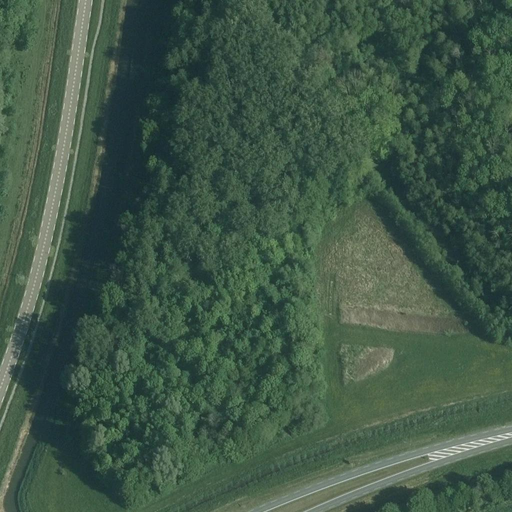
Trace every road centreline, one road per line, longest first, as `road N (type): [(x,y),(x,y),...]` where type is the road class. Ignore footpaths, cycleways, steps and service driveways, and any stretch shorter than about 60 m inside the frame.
road 1 (secondary): [(0,390),(37,269),(80,0)]
road 2 (primary): [(466,445),(421,453),(258,511)]
road 3 (primary): [(312,511),(466,445)]
